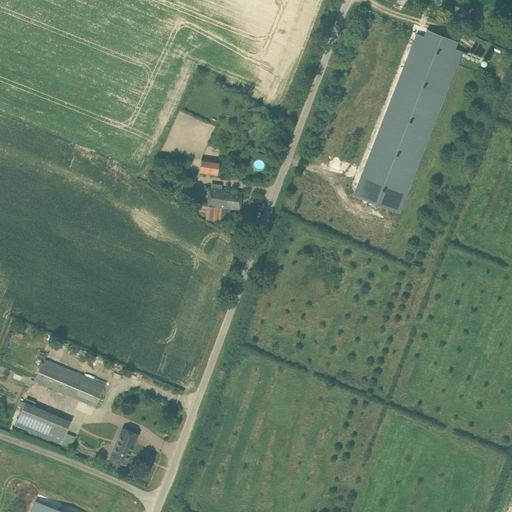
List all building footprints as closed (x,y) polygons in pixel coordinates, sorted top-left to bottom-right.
[(353,195),(399,213),(462,52),(455,49),(458,41),(426,29),(423,36),(416,33),(353,195)] [(470,47),(469,52),(483,57),(484,52),(470,47)] [(217,175),(219,161),(201,159),(199,172),(217,175)] [(205,219),(215,220),(223,221),(225,207),(239,209),(241,193),(210,188),(207,206),(205,219)] [(95,406),(102,391),(102,389),(41,363),(34,380),(95,406)] [(24,402),(15,425),(61,444),(71,422),(24,402)] [(122,428),(109,459),(125,466),(138,434),(122,428)]
